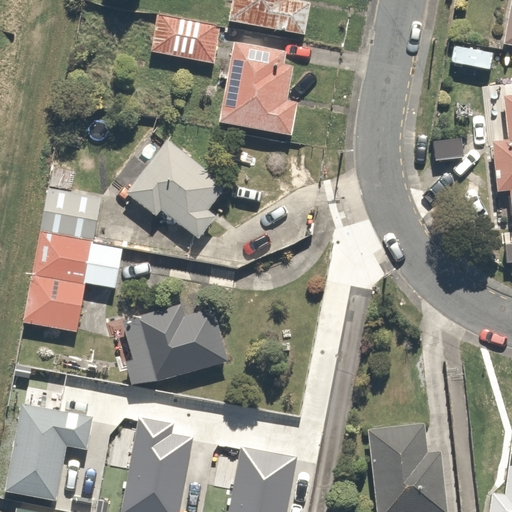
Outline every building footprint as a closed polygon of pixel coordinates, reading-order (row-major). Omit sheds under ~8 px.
[(287,1),(287,0),(230,0),(226,22),(303,35),(308,5),(287,1)] [(511,48),(511,0),(509,0),(500,46),(511,48)] [(218,22),(153,15),(149,52),(214,59),(218,22)] [(279,65),(281,54),(232,45),(216,125),(290,139),(298,103),(284,100),(291,67),(279,65)] [(511,224),(511,96),(503,97),(508,143),(491,145),(497,192),(507,191),(511,225),(511,224)] [(226,186),(166,138),(121,193),(153,218),(159,210),(195,240),(213,217),(205,211),(226,186)] [(118,255),(31,243),(18,337),(71,345),(78,294),(112,299),(118,255)] [(228,368),(215,315),(184,323),(181,310),(113,327),(130,393),(228,368)] [(54,388),(13,387),(12,415),(53,416),(54,388)] [(143,413),(109,420),(116,454),(150,447),(143,413)] [(426,463),(423,434),(366,440),(373,511),(446,511),(441,461),(426,463)] [(511,511),(511,442),(505,505),(488,503),(486,511),(511,511)] [(149,454),(118,462),(130,511),(210,511),(220,510),(208,460),(153,473),(149,454)]
